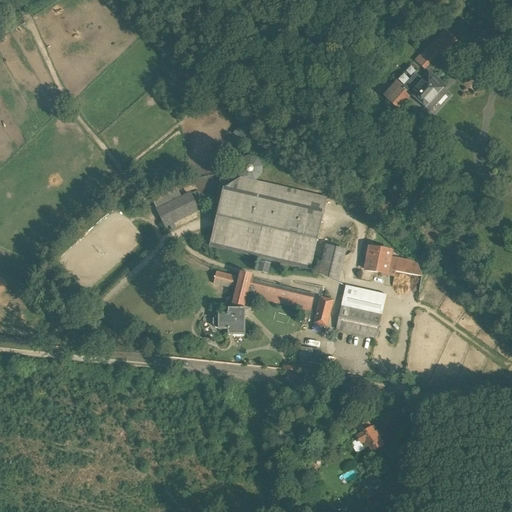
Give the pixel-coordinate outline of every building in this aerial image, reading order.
[(444,37),(430,53),(434,56),(439,57),(444,62),(445,60),(450,64),(460,52),(444,37)] [(429,78),(420,88),(418,87),(412,93),(414,94),(409,100),(426,115),(441,98),(435,93),(438,89),(434,85),(435,83),(429,78)] [(325,205),(245,186),(245,185),(250,186),(254,185),(258,182),(261,179),(262,175),(262,171),(260,167),(257,164),(257,163),(253,162),(249,161),(245,162),(241,164),(239,168),(237,172),(238,176),(239,180),(240,181),(239,185),(224,195),(212,249),(270,263),(309,272),(325,205)] [(173,193),(150,205),(156,216),(179,204),(173,193)] [(179,204),(156,216),(164,231),(196,215),(188,199),(179,204)] [(345,254),(327,249),(320,278),(337,287),(345,254)] [(390,256),(370,252),(366,275),(386,279),(389,262),(390,256)] [(270,263),(263,261),(261,267),(259,276),(267,278),(270,263)] [(416,267),(389,262),(386,279),(395,280),(395,277),(422,281),(416,267)] [(240,285),(216,279),(214,290),(237,295),(240,285)] [(314,300),(240,283),(240,285),(237,295),(234,306),(250,309),(252,302),(310,316),(314,300)] [(382,299),(348,292),(338,336),(374,344),(382,299)] [(331,306),(320,303),(313,329),(325,332),(331,306)] [(244,317),(229,317),(229,322),(225,322),(219,322),(215,323),(213,327),(213,331),(215,335),(219,336),(229,336),(229,342),(244,342),(244,317)] [(308,355),(301,354),(300,368),(307,369),(308,355)] [(318,356),(308,355),(307,369),(317,370),(318,356)] [(371,434),(367,428),(357,434),(360,441),(357,443),(364,455),(366,454),(369,459),(383,450),(373,433),(371,434)] [(384,492),(372,479),(363,486),(375,500),(384,492)] [(413,490),(405,489),(404,493),(403,493),(402,499),(403,499),(403,502),(411,503),(413,490)]
